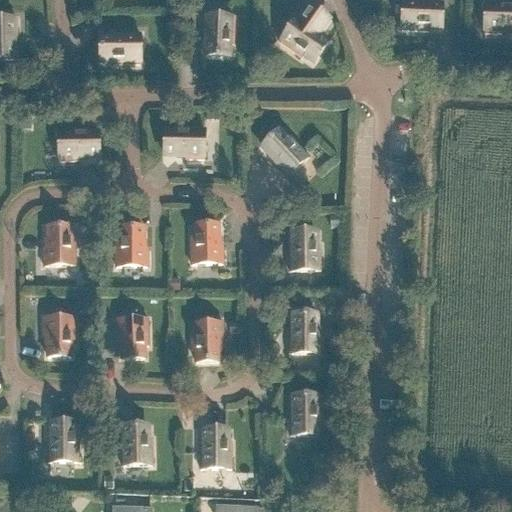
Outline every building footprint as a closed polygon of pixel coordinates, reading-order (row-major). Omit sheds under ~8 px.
[(402,2),(401,33),(428,35),(428,31),(441,31),(442,8),(420,7),(420,3),(402,2)] [(484,5),(483,37),(501,37),(501,33),(511,33),(511,10),(511,6),(484,5)] [(297,20),(279,45),(301,61),(303,58),(314,65),(327,46),(316,38),(328,21),(306,6),(297,20)] [(203,19),(202,37),(206,37),(205,59),(228,60),(229,47),(233,47),(234,20),(203,19)] [(16,22),(0,22),(0,62),(13,62),(12,40),(16,40),(16,22)] [(139,36),(121,37),(121,41),(99,41),(100,64),(113,64),(113,68),(140,67),(139,36)] [(217,116),(205,116),(205,125),(216,125),(217,116)] [(20,132),(29,132),(29,121),(20,121),(20,132)] [(164,135),(163,158),(185,158),(185,162),(203,163),(204,132),(177,131),(177,135),(164,135)] [(85,133),(58,133),(58,164),(76,164),(76,160),(98,160),(98,137),(85,137),(85,133)] [(278,133),(261,149),(277,165),(274,168),(286,181),(309,160),(290,140),(287,143),(278,133)] [(338,218),(329,218),(330,231),(338,231),(338,218)] [(194,241),(190,241),(191,268),(222,267),(222,249),(218,250),(217,227),(194,228),(194,241)] [(47,252),(43,252),(44,270),(75,269),(74,242),(70,242),(70,229),(47,230),(47,252)] [(116,243),(115,270),(147,270),(147,252),(142,252),(143,230),(119,230),(120,243),(116,243)] [(293,256),(288,256),(289,275),(320,274),(319,247),(315,247),(315,234),(292,234),(293,256)] [(92,281),(83,281),(83,293),(92,293),(92,281)] [(178,282),(169,282),(169,294),(178,294),(178,282)] [(284,299),(269,298),(269,307),(284,307),(284,299)] [(288,339),(288,357),(319,357),(320,330),(316,330),(316,317),(293,317),(293,339),(288,339)] [(74,321),(43,321),(43,339),(47,339),(47,361),(70,361),(70,348),(74,348),(74,321)] [(147,322),(116,323),(116,341),(120,341),(121,363),(144,362),(144,349),(148,349),(147,322)] [(240,325),(231,326),(231,338),(240,337),(240,325)] [(222,326),(191,326),(191,353),(195,353),(195,366),(218,366),(218,344),(222,344),(222,326)] [(293,421),(289,421),(289,439),(320,438),(320,411),(316,411),(316,398),(293,399),(293,421)] [(51,448),(47,448),(47,466),(78,466),(78,439),(74,439),(74,426),(51,426),(51,448)] [(125,451),(120,451),(121,469),(152,468),(151,441),(147,441),(147,428),(124,429),(125,451)] [(199,454),(199,472),(230,472),(231,445),(227,445),(227,432),(204,432),(204,454),(199,454)] [(25,453),(34,453),(34,443),(33,443),(33,437),(25,438),(25,453)] [(112,479),(103,479),(103,492),(112,492),(112,479)] [(112,509),(111,511),(152,511),(124,509),(124,502),(115,501),(114,509),(112,509)]
